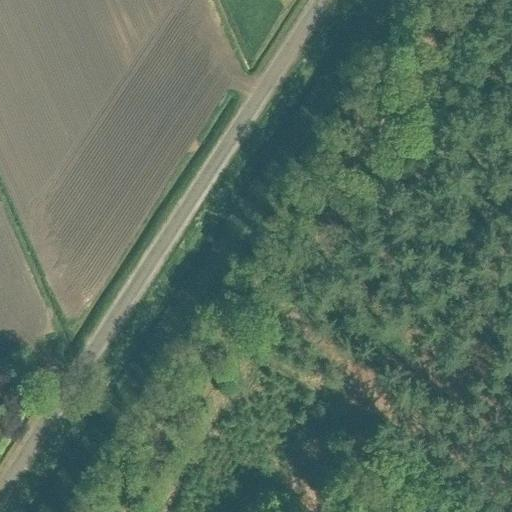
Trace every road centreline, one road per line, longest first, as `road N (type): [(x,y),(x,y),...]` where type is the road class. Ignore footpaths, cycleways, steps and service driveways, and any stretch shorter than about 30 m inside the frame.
road 1 (track): [(70,511),(402,0)]
road 2 (tertiary): [(0,494),(322,0)]
